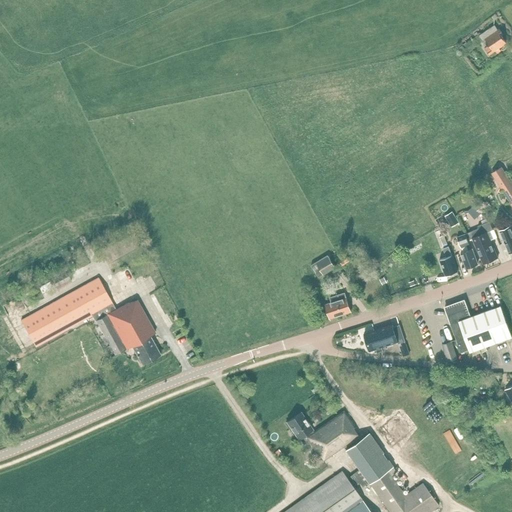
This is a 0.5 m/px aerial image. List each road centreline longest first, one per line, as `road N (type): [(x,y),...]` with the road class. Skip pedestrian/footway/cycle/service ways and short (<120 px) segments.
road 1 (tertiary): [(0,456),(181,379),(316,335)]
road 2 (track): [(451,506),(353,408),(305,338)]
road 3 (tertiary): [(316,335),(511,266)]
road 4 (residential): [(511,368),(325,350),(316,335)]
road 5 (track): [(275,511),(299,494),(211,369)]
